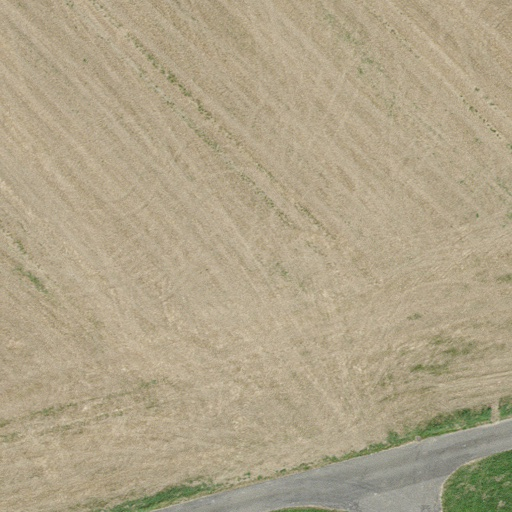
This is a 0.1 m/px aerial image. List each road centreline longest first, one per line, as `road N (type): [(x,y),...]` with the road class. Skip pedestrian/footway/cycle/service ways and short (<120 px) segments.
road 1 (track): [(367,480),(511,439)]
road 2 (track): [(367,480),(224,511)]
